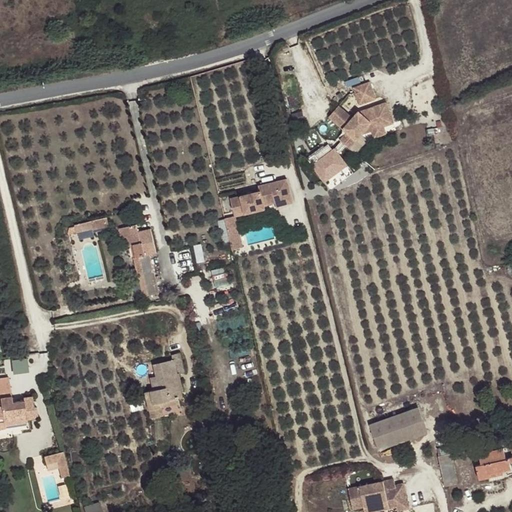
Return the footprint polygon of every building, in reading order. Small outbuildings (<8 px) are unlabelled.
[(357,83),(361,100),(369,98),(377,96),(374,79),(357,83)] [(361,100),(362,107),(371,105),(369,98),(361,100)] [(389,123),(399,121),(394,100),(371,105),(362,107),(358,108),(353,114),(339,101),(329,111),(346,127),(338,135),(343,139),(347,143),(360,130),(375,126),(389,124),(389,123)] [(389,124),(375,126),(377,134),(390,131),(389,124)] [(331,142),(336,147),(343,139),(338,135),(331,142)] [(322,152),(331,142),(326,137),(317,147),(322,152)] [(327,175),(345,155),(336,147),(331,142),(313,161),(327,175)] [(231,198),(234,211),(244,209),(244,214),(265,209),(264,205),(276,203),(276,206),(292,202),(287,179),(259,186),(260,191),(231,198)] [(91,222),(74,226),(76,233),(93,229),(91,222)] [(136,225),(124,228),(126,237),(128,246),(130,245),(133,245),(136,258),(134,258),(136,268),(142,292),(143,296),(158,292),(149,255),(156,253),(150,229),(138,232),(136,225)] [(213,268),(217,286),(229,283),(225,266),(213,268)] [(135,294),(142,292),(136,268),(130,269),(135,294)] [(157,362),(159,374),(162,387),(155,388),(148,390),(151,409),(163,406),(161,400),(181,395),(186,394),(181,372),(188,370),(183,351),(176,353),(177,357),(157,362)] [(13,358),(14,371),(30,370),(29,358),(13,358)] [(162,387),(159,374),(152,375),(155,388),(162,387)] [(0,378),(0,428),(6,427),(5,422),(26,419),(38,417),(36,407),(34,407),(32,397),(23,398),(24,400),(12,402),(9,378),(0,378)] [(183,402),(181,395),(161,400),(163,406),(183,402)] [(163,406),(151,409),(153,416),(164,413),(163,406)] [(418,408),(384,420),(391,445),(427,433),(418,408)] [(26,424),(26,419),(5,422),(6,427),(26,424)] [(391,445),(384,420),(371,425),(379,450),(391,445)] [(477,443),(479,453),(504,448),(501,438),(477,443)] [(504,448),(479,453),(481,464),(476,466),(479,479),(490,477),(491,480),(504,477),(503,470),(511,468),(509,458),(506,459),(504,448)] [(45,456),(47,465),(57,462),(59,468),(61,477),(69,475),(63,452),(45,456)] [(438,455),(441,470),(454,467),(451,452),(438,455)] [(57,462),(47,465),(49,471),(59,468),(57,462)] [(443,480),(456,477),(454,467),(441,470),(443,480)] [(444,485),(457,483),(456,477),(443,480),(444,485)] [(394,479),(349,489),(353,508),(364,506),(365,511),(367,511),(377,510),(375,503),(387,500),(389,507),(397,505),(398,510),(409,507),(406,492),(398,494),(395,485),(394,479)] [(404,483),(395,485),(398,494),(406,492),(404,483)] [(389,507),(387,500),(375,503),(377,510),(389,507)] [(103,511),(101,501),(87,504),(88,511),(103,511)]
